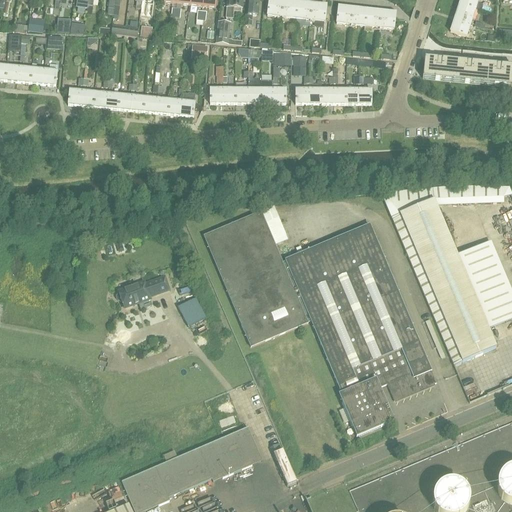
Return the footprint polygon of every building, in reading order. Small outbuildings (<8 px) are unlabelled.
[(141,0),(140,10),(145,11),(147,1),(152,2),(152,0),(141,0)] [(202,8),(203,0),(190,0),(189,7),(202,8)] [(203,0),(202,8),(215,10),(216,0),(203,0)] [(242,0),(229,0),(229,3),(227,2),(225,19),(233,20),(233,12),(240,13),(242,11),(242,0)] [(259,1),(257,1),(256,0),(252,0),(252,1),(248,0),(246,16),(245,16),(244,27),(251,27),(252,17),(258,17),(259,1)] [(282,19),(284,2),(269,0),(267,17),(282,19)] [(475,11),(478,0),(461,0),(459,5),(475,11)] [(296,20),(298,3),(284,2),(282,19),(296,20)] [(310,22),(312,5),(298,3),(296,20),(310,22)] [(312,5),(310,22),(324,23),(326,7),(312,5)] [(471,24),(475,11),(459,5),(455,19),(471,24)] [(351,26),(353,9),(338,8),(336,25),(351,26)] [(365,28),(367,11),(353,9),(351,26),(365,28)] [(379,29),(381,13),(367,11),(365,28),(365,32),(372,33),(373,29),(379,29)] [(381,13),(379,29),(394,31),(395,14),(381,13)] [(466,37),(471,24),(455,19),(451,32),(450,32),(450,33),(466,38),(466,37)] [(41,22),(31,21),(30,32),(40,33),(41,22)] [(241,42),(227,41),(229,24),(217,23),(214,45),(241,47),(241,42)] [(124,37),(125,28),(112,26),(111,35),(124,37)] [(140,36),(143,37),(150,38),(152,28),(141,27),(140,36)] [(125,28),(124,37),(137,39),(138,30),(125,28)] [(111,34),(111,30),(100,29),(100,31),(99,36),(111,37),(111,34)] [(511,31),(500,31),(499,40),(511,40),(511,31)] [(8,45),(21,46),(22,37),(9,36),(8,45)] [(62,49),(63,39),(48,38),(47,48),(62,49)] [(97,41),(97,40),(88,39),(88,40),(87,47),(90,47),(94,45),(97,43),(97,41)] [(249,48),(260,49),(260,44),(260,41),(250,40),(249,48)] [(191,60),(207,62),(209,48),(192,46),(191,60)] [(266,52),(267,50),(261,49),(261,57),(273,58),(273,53),(266,52)] [(248,60),(248,51),(238,50),(238,55),(241,59),(248,60)] [(257,59),(258,51),(248,51),(248,59),(257,59)] [(291,55),(273,53),(273,58),(273,66),(291,66),(291,55)] [(305,58),(293,58),(293,70),(305,70),(305,58)] [(438,81),(439,62),(424,61),(422,79),(438,81)] [(452,82),(454,63),(439,62),(438,81),(452,82)] [(467,84),(469,65),(454,63),(452,82),(467,84)] [(482,85),(484,66),(469,65),(467,84),(482,85)] [(497,87),(498,68),(484,66),(482,85),(497,87)] [(18,84),(19,69),(7,67),(5,83),(18,84)] [(511,68),(498,68),(497,87),(511,88),(511,84),(511,68)] [(30,85),(32,70),(19,69),(18,84),(30,85)] [(43,86),(44,71),(32,70),(30,85),(43,86)] [(44,71),(43,86),(55,88),(57,72),(44,71)] [(248,105),(260,106),(260,90),(253,90),(253,72),(248,72),(248,79),(248,90),(248,105)] [(260,82),(260,90),(260,106),(273,106),(273,91),(273,85),(273,82),(260,82)] [(223,105),(223,90),(210,90),(210,105),(223,105)] [(235,105),(235,90),(223,90),(223,105),(235,105)] [(248,105),(248,90),(235,90),(235,105),(248,105)] [(81,108),(82,93),(69,91),(68,106),(81,108)] [(279,91),(273,91),(273,106),(286,106),(286,91),(279,91)] [(308,106),(308,91),(296,91),(295,106),(308,106)] [(321,106),(321,91),(308,91),(308,106),(321,106)] [(333,106),(333,91),(321,91),(321,106),(333,106)] [(346,106),(346,91),(333,91),(333,106),(346,106)] [(358,106),(358,91),(346,91),(346,106),(358,106)] [(358,91),(358,106),(371,106),(371,91),(358,91)] [(93,109),(95,94),(82,93),(81,108),(93,109)] [(106,110),(107,95),(95,94),(93,109),(106,110)] [(157,98),(157,100),(155,115),(168,116),(169,101),(162,100),(163,95),(162,95),(158,94),(157,98)] [(118,111),(120,96),(107,95),(106,110),(118,111)] [(182,97),(182,102),(180,117),(193,119),(195,98),(187,98),(188,95),(183,95),(182,97)] [(131,112),(132,97),(120,96),(118,111),(131,112)] [(143,114),(145,99),(132,97),(131,112),(143,114)] [(155,115),(157,100),(145,99),(143,114),(155,115)] [(180,117),(182,102),(169,101),(168,116),(180,117)] [(391,219),(454,367),(496,350),(433,201),(391,219)] [(338,396),(356,438),(394,422),(379,389),(387,385),(394,402),(436,384),(369,226),(285,261),(286,263),(282,264),(261,214),(204,238),(251,348),(307,324),(311,322),(341,395),(338,396)] [(127,290),(119,293),(119,294),(117,295),(116,297),(116,300),(118,301),(120,302),(122,302),(124,309),(150,300),(149,296),(154,294),(155,296),(169,291),(165,279),(150,284),(151,285),(145,287),(144,284),(135,287),(134,285),(132,284),(130,284),(128,286),(127,288),(127,290)] [(248,429),(122,483),(133,511),(146,511),(170,502),(169,499),(212,480),(213,483),(262,462),(248,429)] [(283,451),(273,455),(287,488),(297,484),(283,451)] [(496,490),(498,496),(501,501),(506,505),(511,506),(511,470),(509,471),(503,474),(499,478),(496,484),(496,490)] [(430,504),(432,510),(433,511),(463,511),(465,507),(466,501),(464,495),(461,490),(455,486),(449,485),(443,485),(438,488),(433,492),(431,498),(430,504)]
